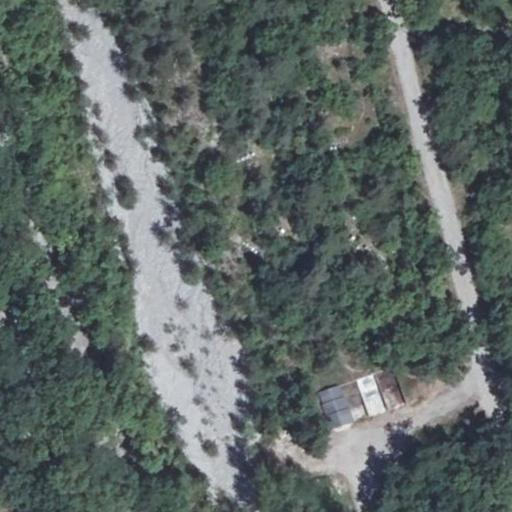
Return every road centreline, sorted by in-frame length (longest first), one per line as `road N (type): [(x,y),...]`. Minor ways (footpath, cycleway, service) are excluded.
road 1 (track): [(511,459),(383,0)]
road 2 (residential): [(141,511),(131,469),(0,145)]
road 3 (track): [(0,266),(82,475),(131,469)]
road 4 (track): [(486,383),(360,441),(340,463),(359,511)]
